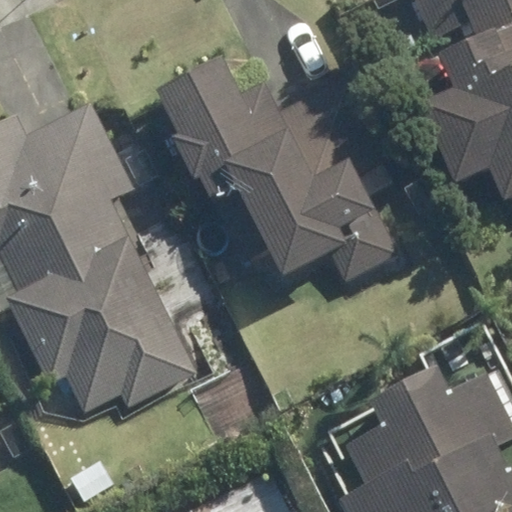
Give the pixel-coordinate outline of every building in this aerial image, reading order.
[(511,0),(414,0),(453,87),(416,104),(449,180),(484,164),(499,200),(511,194),(511,0)] [(409,34),(388,44),(393,55),(413,45),(409,34)] [(389,182),(379,163),(391,157),(346,76),(275,115),(257,82),(236,94),(214,53),(148,90),(173,135),(166,140),(187,178),(194,174),(241,261),(262,249),(277,278),(326,250),(345,283),(398,255),(365,195),(389,182)] [(0,260),(15,291),(4,297),(47,383),(61,376),(80,412),(117,393),(123,405),(193,371),(108,199),(130,189),(89,106),(23,139),(11,113),(0,118),(0,260)] [(201,321),(232,380),(196,401),(218,442),(277,411),(224,309),(201,321)] [(364,486),(336,499),(342,511),(511,511),(511,427),(486,376),(445,396),(433,369),(365,402),(378,429),(344,446),(364,486)]
